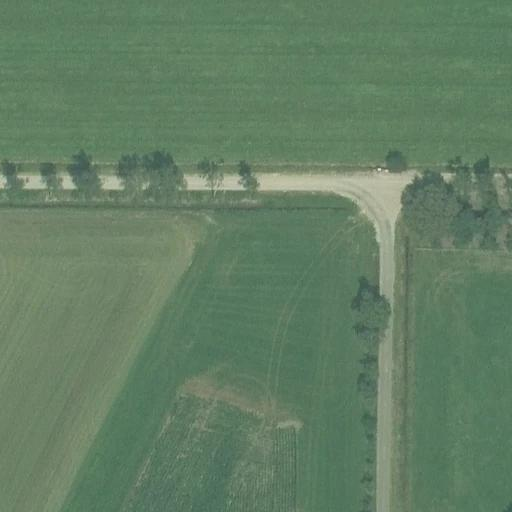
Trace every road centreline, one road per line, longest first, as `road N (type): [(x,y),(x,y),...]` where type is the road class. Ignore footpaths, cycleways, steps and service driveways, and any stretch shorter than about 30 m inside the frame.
road 1 (unclassified): [(383,511),(389,219),(377,192),(0,184)]
road 2 (track): [(511,187),(377,192)]
